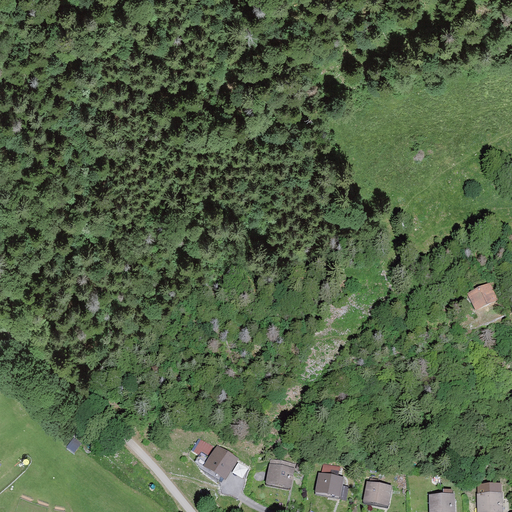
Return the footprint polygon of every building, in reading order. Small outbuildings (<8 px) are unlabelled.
[(490,283),(470,292),(477,309),(497,301),(490,283)] [(74,438),(67,447),(75,453),(81,443),(74,438)] [(210,455),(214,444),(199,439),(196,450),(210,455)] [(218,446),(206,466),(225,478),(237,459),(218,446)] [(323,464),(322,473),(339,475),(340,467),(323,464)] [(270,465),(266,484),(291,489),(295,469),(270,465)] [(320,474),(316,495),(340,499),(344,478),(320,474)] [(391,485),(368,481),(364,503),(387,507),(391,485)] [(477,483),(477,511),(502,511),(502,483),(477,483)] [(430,495),(430,511),(453,511),(453,494),(430,495)]
